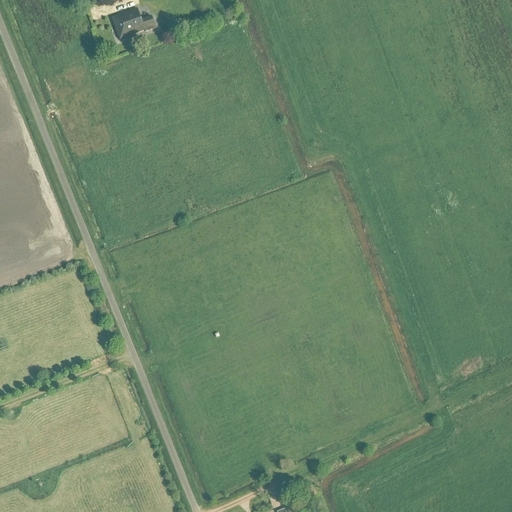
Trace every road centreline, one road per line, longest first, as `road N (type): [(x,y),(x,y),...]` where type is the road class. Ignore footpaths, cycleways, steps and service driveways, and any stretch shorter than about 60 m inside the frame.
road 1 (unclassified): [(196,511),(0,17)]
road 2 (track): [(215,511),(511,370)]
